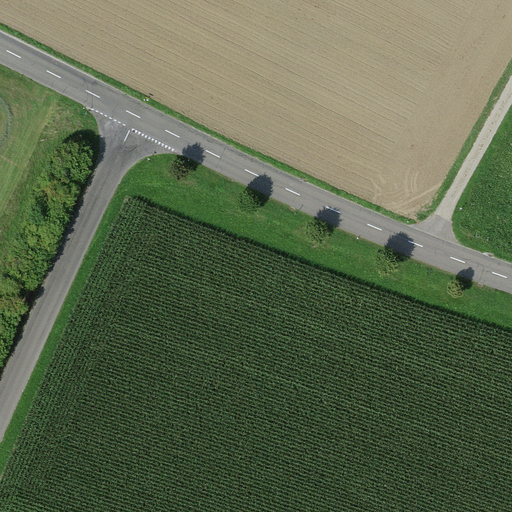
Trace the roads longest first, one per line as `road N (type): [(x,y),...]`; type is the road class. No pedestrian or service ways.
road 1 (tertiary): [(511,279),(300,195),(137,115)]
road 2 (unclassified): [(0,421),(137,115)]
road 3 (track): [(427,250),(511,97)]
road 4 (tertiary): [(137,115),(0,48)]
